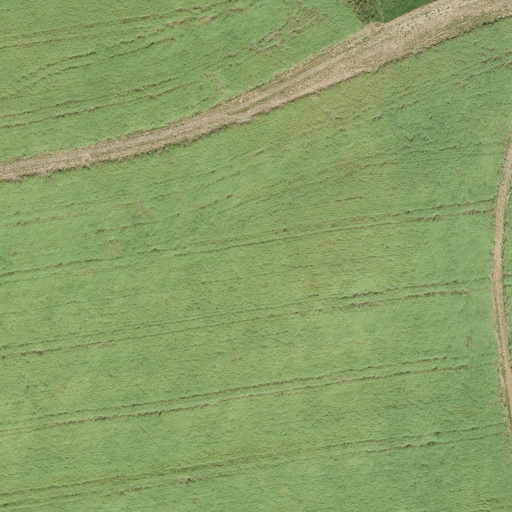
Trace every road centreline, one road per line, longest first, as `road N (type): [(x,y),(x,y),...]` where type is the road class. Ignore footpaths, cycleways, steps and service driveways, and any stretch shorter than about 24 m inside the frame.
road 1 (track): [(461,0),(169,132),(0,164)]
road 2 (track): [(511,130),(499,173),(492,276),(511,425)]
